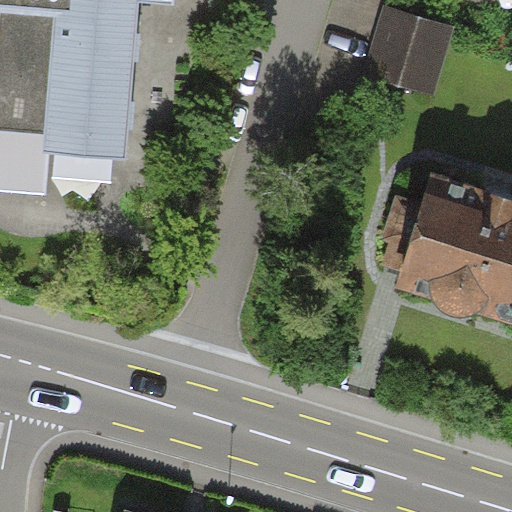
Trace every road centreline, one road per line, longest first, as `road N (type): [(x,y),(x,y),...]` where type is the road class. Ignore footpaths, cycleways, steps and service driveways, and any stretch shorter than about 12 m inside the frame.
road 1 (unclassified): [(183,420),(304,0)]
road 2 (secondary): [(183,420),(510,511)]
road 3 (secondary): [(33,377),(183,420)]
road 4 (residential): [(33,377),(6,511)]
